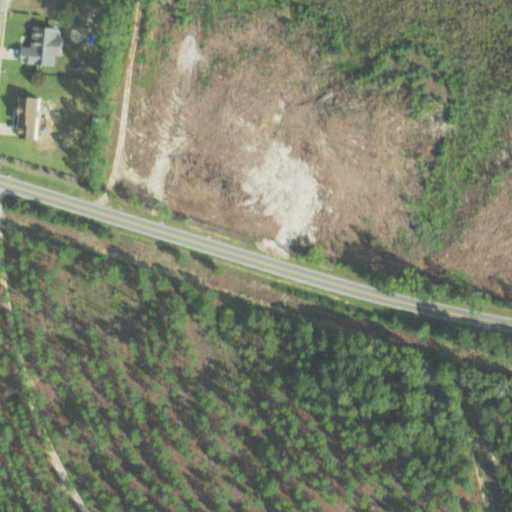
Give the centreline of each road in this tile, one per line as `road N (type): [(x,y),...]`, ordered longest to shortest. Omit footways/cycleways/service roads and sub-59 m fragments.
road 1 (residential): [(0,177),(511,326)]
road 2 (track): [(1,178),(1,254),(20,359),(56,459),(86,511)]
